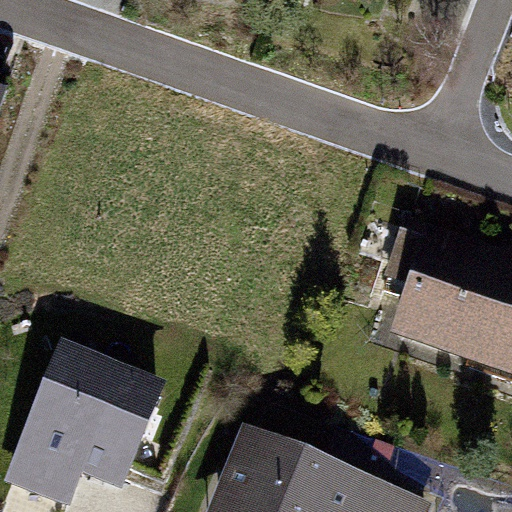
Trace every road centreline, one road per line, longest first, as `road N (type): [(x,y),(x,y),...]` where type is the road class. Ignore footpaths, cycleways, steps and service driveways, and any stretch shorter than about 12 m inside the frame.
road 1 (residential): [(444,151),(0,1)]
road 2 (residential): [(444,151),(500,0)]
